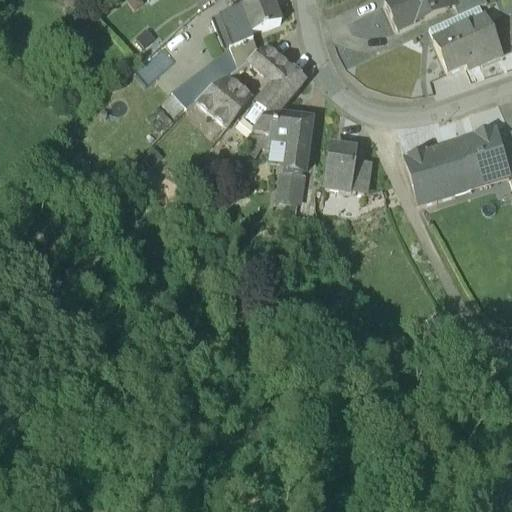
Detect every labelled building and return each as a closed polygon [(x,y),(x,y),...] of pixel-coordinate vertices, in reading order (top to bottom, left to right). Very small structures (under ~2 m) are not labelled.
[(215,0),(205,7),(212,18),(239,0),(215,0)] [(335,0),(341,11),(365,0),(335,0)] [(444,24),(433,0),(397,0),(395,1),(398,9),(382,17),(394,46),(444,24)] [(483,21),(473,0),(470,0),(445,11),(455,34),(474,25),(483,21)] [(266,12),(235,22),(236,23),(219,30),(208,35),(214,50),(218,48),(224,65),(247,56),(246,52),(277,39),(266,12)] [(455,34),(425,47),(430,58),(479,36),(474,25),(455,34)] [(430,58),(429,58),(442,90),(460,82),(462,85),(477,78),(478,80),(496,72),(479,36),(430,58)] [(247,56),(224,65),(234,86),(244,78),(253,71),(247,56)] [(163,61),(142,77),(149,85),(169,69),(163,61)] [(224,65),(208,78),(220,96),(222,94),(234,86),(224,65)] [(253,71),(244,78),(271,100),(253,122),(263,130),(269,135),(271,133),(300,99),(261,65),(253,71)] [(208,78),(192,91),(197,98),(205,107),(220,96),(208,78)] [(247,115),(222,94),(220,96),(205,107),(193,118),(224,144),(247,115)] [(197,98),(181,110),(191,120),(193,118),(205,107),(197,98)] [(110,120),(88,143),(100,155),(122,132),(110,120)] [(263,130),(253,122),(243,134),(254,143),(263,130)] [(306,137),(271,133),(269,135),(263,130),(254,143),(250,149),(267,151),(284,153),(283,163),(279,187),(299,189),(306,137)] [(497,143),(476,149),(477,151),(422,167),(435,213),(511,191),(497,143)] [(267,151),(250,149),(238,169),(247,175),(256,160),(266,161),(267,151)] [(284,153),(267,151),(266,161),(283,163),(284,153)] [(351,167),(327,164),(322,203),(347,206),(350,178),(351,167)] [(421,165),(402,171),(415,218),(435,213),(422,167),(421,165)] [(364,179),(350,178),(347,206),(362,208),(364,179)] [(299,189),(279,187),(276,215),(295,217),(299,189)]
